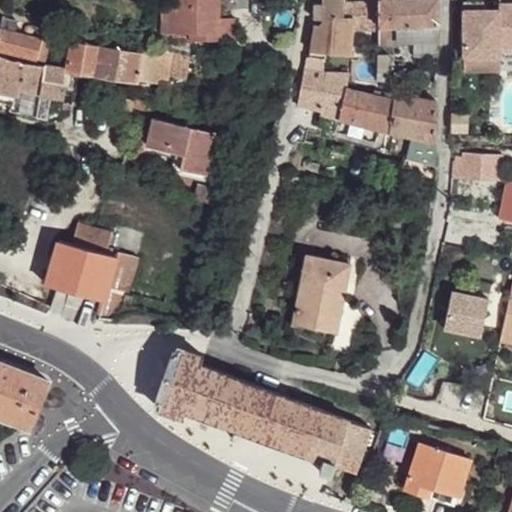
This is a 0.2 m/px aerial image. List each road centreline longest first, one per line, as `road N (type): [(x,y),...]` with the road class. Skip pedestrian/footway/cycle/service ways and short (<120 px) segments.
road 1 (residential): [(90,373),(143,338),(163,335),(329,389),(373,395),(414,343),(444,185)]
road 2 (residential): [(120,406),(160,450),(305,511)]
road 3 (residential): [(0,503),(29,464),(120,406)]
road 4 (residential): [(0,117),(116,151)]
